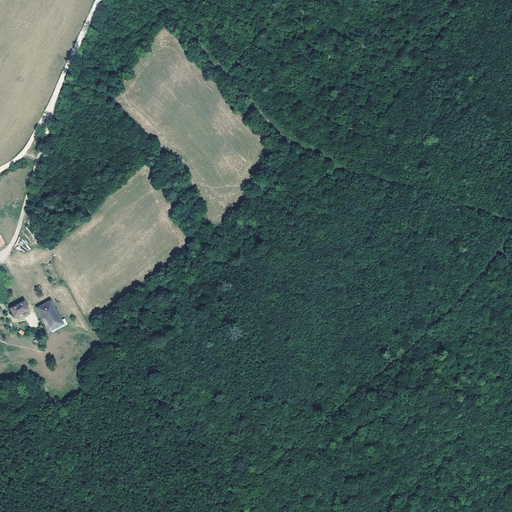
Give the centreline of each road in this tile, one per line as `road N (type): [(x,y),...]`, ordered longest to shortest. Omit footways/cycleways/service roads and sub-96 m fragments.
road 1 (track): [(0,438),(38,408),(47,420),(93,389),(113,351),(220,258),(343,168),(511,219)]
road 2 (track): [(511,234),(463,295),(336,408)]
road 3 (track): [(100,0),(34,138),(0,171)]
road 4 (track): [(336,408),(219,511)]
